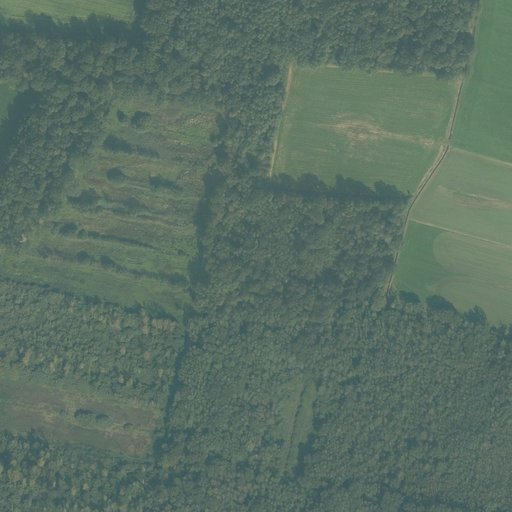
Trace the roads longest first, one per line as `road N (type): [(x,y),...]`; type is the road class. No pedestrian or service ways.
road 1 (track): [(114,86),(50,208),(0,246)]
road 2 (track): [(114,86),(236,102)]
